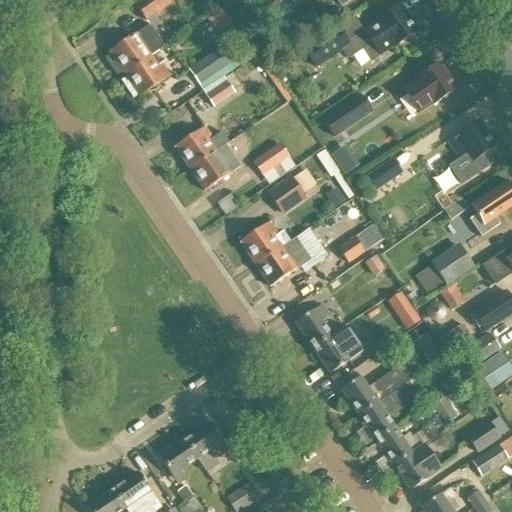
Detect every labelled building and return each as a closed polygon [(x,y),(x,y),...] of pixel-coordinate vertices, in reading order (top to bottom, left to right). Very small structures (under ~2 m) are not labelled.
[(130,0),(131,1),(145,23),(173,5),(171,2),(169,0),(130,0)] [(274,0),(257,0),(237,14),(252,37),(284,15),(274,0)] [(335,0),(341,9),(355,0),(335,0)] [(346,44),(349,49),(342,53),(348,60),(361,51),(369,63),(392,48),(415,32),(398,7),(374,23),(375,24),(346,44)] [(218,12),(207,23),(219,36),(230,26),(218,12)] [(149,59),(159,52),(163,49),(148,27),(108,54),(123,77),(149,59)] [(303,53),(315,72),(342,53),(349,49),(346,44),(336,30),(303,53)] [(219,50),(176,80),(179,84),(192,75),(203,91),(256,55),(251,48),(228,64),(219,50)] [(149,59),(123,77),(138,99),(168,78),(160,66),(166,62),(159,52),(149,59)] [(431,106),(455,90),(437,65),(413,81),(414,82),(401,90),(418,114),(431,105),(431,106)] [(225,82),(203,97),(211,109),(233,94),(225,82)] [(360,97),(321,123),(334,141),(372,115),(360,97)] [(470,164),(494,147),(477,122),(447,143),(459,161),(465,157),(470,164)] [(214,153),(225,146),(227,145),(220,135),(211,141),(203,129),(173,149),(188,171),(214,153)] [(295,168),(279,145),(253,163),(269,186),(295,168)] [(240,168),(225,146),(214,153),(188,171),(203,193),(240,168)] [(354,196),(325,152),(317,157),(331,178),(333,176),(348,200),(354,196)] [(391,161),(365,179),(375,193),(401,175),(391,161)] [(290,177),(266,194),(283,217),(306,200),(290,177)] [(511,210),(511,190),(507,183),(470,208),(476,218),(469,223),(480,240),(499,228),(495,222),(511,210)] [(336,192),(327,199),(334,209),(344,203),(336,192)] [(461,202),(444,213),(450,222),(467,211),(461,202)] [(239,245),(253,266),(280,249),(274,240),(278,237),(269,224),(239,245)] [(345,244),(355,262),(378,249),(380,254),(394,246),(381,224),(345,244)] [(445,290),(472,272),(457,248),(429,266),(431,269),(415,280),(427,297),(443,287),(445,290)] [(280,249),(253,266),(268,288),(298,267),(290,256),(287,259),(280,249)] [(504,254),(483,269),(496,288),(511,277),(511,255),(507,259),(504,254)] [(375,259),(364,266),(373,279),(384,272),(375,259)] [(461,285),(447,290),(455,310),(469,304),(461,285)] [(511,302),(505,293),(471,315),(485,336),(511,317),(511,302)] [(401,294),(388,302),(407,331),(420,323),(401,294)] [(310,350),(330,337),(320,323),(328,318),(320,307),(293,325),(310,350)] [(462,326),(438,342),(448,357),(472,341),(462,326)] [(330,337),(310,350),(327,375),(328,377),(361,354),(343,328),(330,337)] [(488,335),(465,351),(476,367),(499,351),(488,335)] [(387,347),(382,340),(372,346),(378,354),(387,347)] [(511,370),(501,354),(476,371),(490,392),(511,377),(511,370)] [(465,359),(449,369),(457,381),(472,371),(465,359)] [(339,393),(356,418),(386,398),(386,399),(408,385),(414,380),(404,365),(366,391),(358,380),(339,393)] [(408,385),(386,399),(386,398),(356,418),(373,443),(392,430),(387,422),(397,415),(397,414),(418,400),(408,385)] [(421,434),(427,443),(438,435),(436,432),(464,412),(451,392),(420,413),(430,428),(421,434)] [(489,425),(467,439),(477,455),(499,440),(489,425)] [(208,426),(183,443),(196,462),(210,452),(216,460),(227,453),(208,426)] [(392,430),(373,443),(391,468),(418,449),(413,441),(411,442),(407,436),(400,441),(392,430)] [(227,452),(230,449),(240,442),(235,435),(222,444),(227,452)] [(182,471),(196,462),(183,443),(158,460),(176,487),(188,479),(182,471)] [(418,449),(391,468),(407,492),(426,479),(426,480),(440,471),(424,447),(419,451),(418,449)] [(499,447),(472,464),(481,478),(508,461),(499,447)] [(136,475),(111,492),(124,511),(158,511),(161,510),(136,475)] [(260,482),(233,492),(240,510),(266,500),(260,482)] [(185,503),(177,508),(179,511),(202,511),(184,487),(177,492),(185,503)] [(122,511),(124,511),(111,492),(85,509),(87,511),(122,511)] [(466,500),(473,510),(483,502),(477,493),(466,500)] [(452,501),(445,506),(438,496),(419,509),(420,511),(454,511),(458,510),(452,501)] [(489,511),(483,502),(473,510),(474,511),(489,511)]
